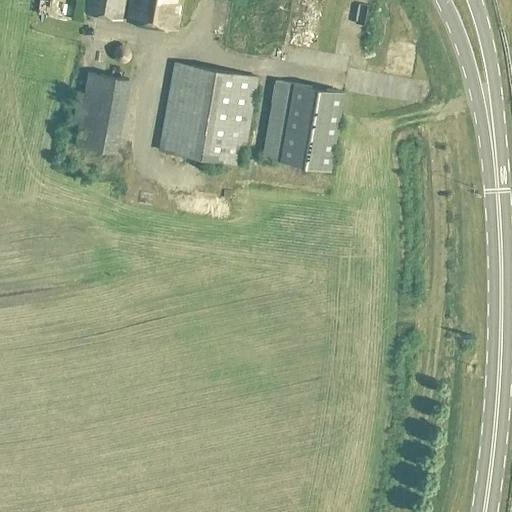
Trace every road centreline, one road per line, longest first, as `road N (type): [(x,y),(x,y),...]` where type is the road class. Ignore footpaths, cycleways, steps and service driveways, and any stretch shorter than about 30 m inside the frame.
road 1 (secondary): [(483,511),(499,376),(501,231)]
road 2 (secondary): [(443,0),(471,72),(501,231)]
road 3 (secondary): [(501,231),(493,72),(473,0)]
